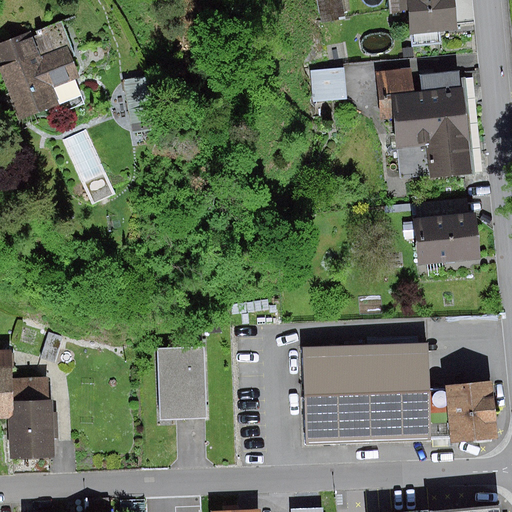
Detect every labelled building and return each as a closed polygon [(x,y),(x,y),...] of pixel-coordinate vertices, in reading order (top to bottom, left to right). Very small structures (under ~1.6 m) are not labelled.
[(463,0),(406,0),(410,37),(467,32),(463,0)] [(30,31),(0,41),(0,73),(17,121),(59,106),(53,88),(78,79),(67,47),(40,57),(30,31)] [(347,63),(315,65),(317,97),(349,95),(347,63)] [(420,74),(388,78),(399,175),(478,166),(468,79),(421,84),(420,74)] [(149,78),(125,82),(133,133),(157,129),(149,78)] [(487,213),(426,219),(430,266),(491,260),(487,213)] [(436,345),(310,350),(309,445),(510,440),(506,384),(440,387),(436,345)] [(16,347),(0,348),(0,421),(24,419),(22,406),(16,347)] [(214,348),(166,349),(168,420),(215,419),(214,348)] [(61,404),(22,406),(24,419),(25,456),(63,454),(61,404)] [(511,511),(511,497),(360,506),(360,511),(511,511)]
